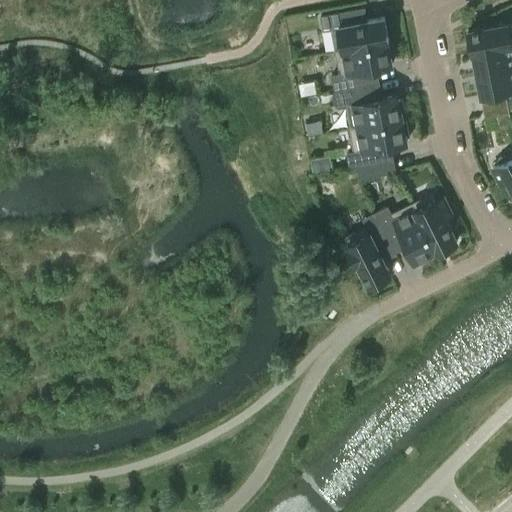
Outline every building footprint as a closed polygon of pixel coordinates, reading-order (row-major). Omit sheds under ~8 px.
[(331,27),(335,50),(388,40),(388,41),(389,41),(384,16),(358,21),(355,8),(320,15),(323,29),(331,27)] [(473,51),(511,43),(511,20),(468,29),(472,52),(473,52),(473,51)] [(392,63),(388,41),(388,40),(335,50),(340,73),(332,75),(335,89),(369,82),(367,68),(392,63)] [(511,66),(511,43),(473,51),(473,52),(477,73),(511,66)] [(511,66),(477,73),(481,95),(511,88),(511,66)] [(351,128),(403,118),(402,113),(404,113),(402,99),(399,99),(398,94),(373,99),(370,86),(336,92),(338,106),(346,105),(351,128)] [(485,116),(509,111),(506,98),(483,102),(485,116)] [(350,166),(358,164),(385,159),(382,146),(407,141),(406,136),(409,135),(406,121),(403,122),(403,118),(351,128),(355,150),(347,152),(350,166)] [(511,187),(511,151),(497,158),(500,163),(493,166),(500,181),(507,178),(511,187)] [(387,172),(385,159),(358,164),(360,177),(387,172)] [(436,250),(435,250),(435,251),(457,240),(446,217),(452,214),(443,195),(437,198),(433,191),(412,202),(436,250)] [(375,211),(391,243),(403,237),(414,260),(435,250),(436,250),(412,202),(392,212),(388,205),(375,211)] [(391,243),(375,211),(363,217),(366,225),(344,235),(350,246),(347,247),(355,263),(358,262),(368,284),(391,273),(379,249),(391,243)]
